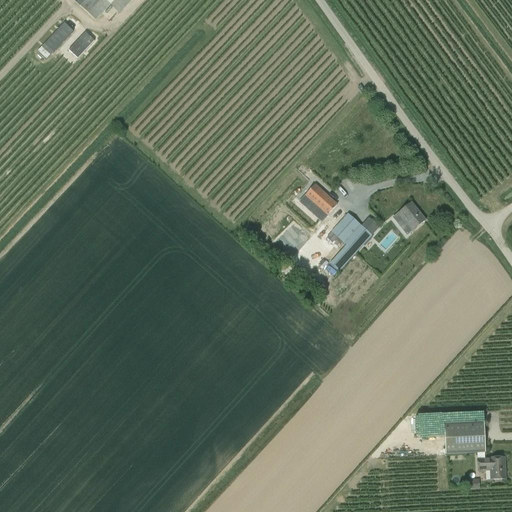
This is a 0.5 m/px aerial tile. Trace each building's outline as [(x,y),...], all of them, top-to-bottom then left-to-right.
[(71,0),(79,7),(95,22),(110,6),(119,14),(132,0),(71,0)] [(46,61),(73,32),(64,24),(37,52),(46,61)] [(63,55),(72,64),(98,40),(89,31),(63,55)] [(304,197),(299,203),(314,215),(322,223),(327,217),(337,205),(315,185),(309,192),(306,188),(301,193),(305,196),(304,197)] [(425,221),(411,203),(398,214),(412,232),(425,221)] [(371,236),(347,215),(331,233),(346,247),(329,266),(339,274),(371,236)] [(444,455),(485,454),(483,423),(443,425),(444,455)] [(489,459),(484,460),(476,460),(477,472),(489,472),(490,481),(505,480),(504,459),(489,459)]
